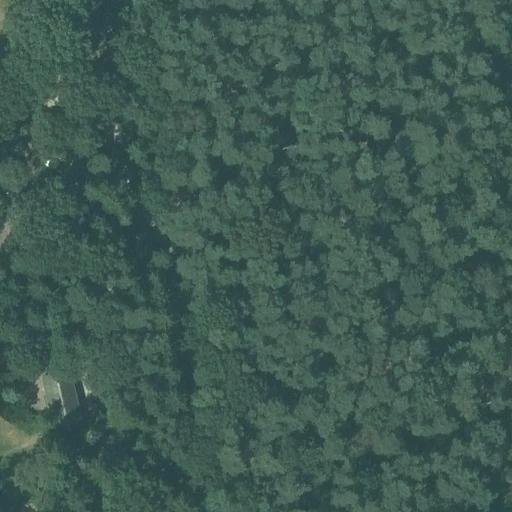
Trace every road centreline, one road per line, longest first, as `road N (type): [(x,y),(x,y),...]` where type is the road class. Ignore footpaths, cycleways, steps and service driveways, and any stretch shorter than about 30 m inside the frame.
road 1 (track): [(511,29),(489,71),(467,150),(448,270),(496,450),(501,511)]
road 2 (track): [(0,288),(77,295),(99,197),(90,147),(68,130),(14,131),(0,139)]
road 3 (track): [(206,511),(165,207)]
road 4 (track): [(96,511),(94,449),(74,371),(77,295)]
